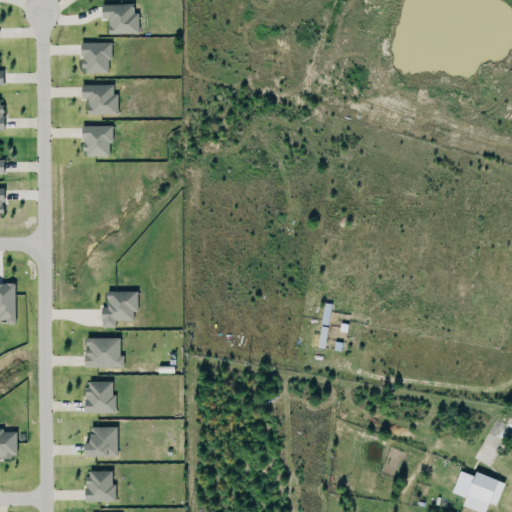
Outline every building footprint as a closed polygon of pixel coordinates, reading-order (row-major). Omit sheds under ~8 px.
[(109,34),(139,33),(139,13),(134,13),(134,4),(101,5),(102,20),(108,19),(109,34)] [(110,42),(81,43),(82,74),(110,73),(110,42)] [(114,85),(81,85),(81,101),(87,101),(87,115),(118,114),(117,94),(114,94),(114,85)] [(82,156),(111,156),(111,126),(82,126),(82,156)] [(0,318),(7,318),(7,324),(16,323),(15,284),(0,283),(0,318)] [(136,292),(107,291),(106,307),(101,307),(101,328),(116,328),(116,321),(136,321),(136,292)] [(120,339),(85,338),(85,368),(123,368),(123,356),(119,356),(120,339)] [(113,382),(85,382),(85,413),(114,413),(113,382)] [(116,427),(89,427),(89,443),(83,443),(83,458),(117,457),(116,427)] [(0,458),(17,458),(16,430),(0,430),(0,458)] [(112,472),(86,471),(85,501),(115,502),(115,484),(112,484),(112,472)] [(504,483),(475,472),(462,505),(479,511),(485,511),(489,503),(496,506),(504,483)]
